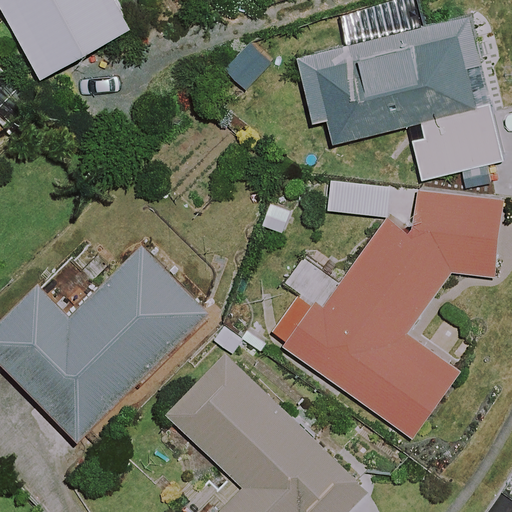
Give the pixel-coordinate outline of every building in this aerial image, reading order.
[(132,29),(115,0),(0,0),(44,78),(132,29)] [(423,182),(505,164),(492,103),(480,106),(472,71),(484,68),(473,17),(300,54),(315,123),(326,121),(332,149),(412,132),(423,182)] [(393,188),(330,180),(326,211),(389,220),(393,188)] [(416,190),(414,226),(385,222),(286,345),(410,440),(463,370),(413,332),(459,272),(500,274),(504,194),(416,190)] [(207,315),(142,249),(72,318),(42,287),(0,328),(0,353),(83,437),(207,315)] [(346,511),(366,492),(227,357),(171,416),(244,487),(220,511),(346,511)]
